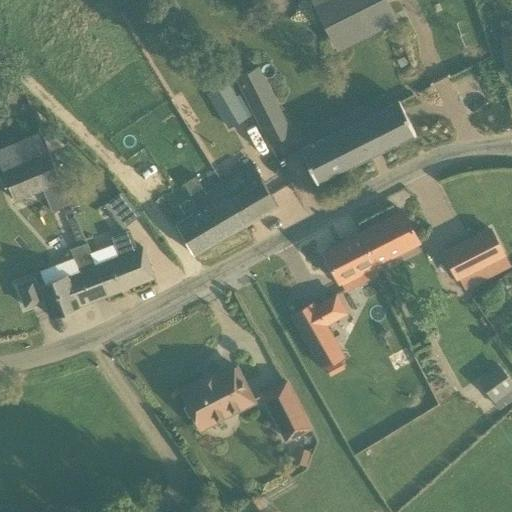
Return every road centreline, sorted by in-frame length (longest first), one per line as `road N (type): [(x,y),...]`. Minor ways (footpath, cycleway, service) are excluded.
road 1 (unclassified): [(0,371),(90,340),(404,175),(451,156),(511,147)]
road 2 (track): [(199,283),(121,171),(0,54)]
